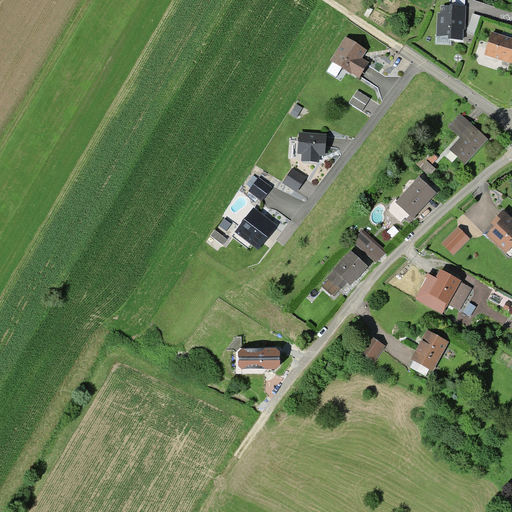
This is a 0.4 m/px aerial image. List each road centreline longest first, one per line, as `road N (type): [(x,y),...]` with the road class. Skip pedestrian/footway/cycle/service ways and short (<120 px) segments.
road 1 (track): [(198,511),(242,439),(352,300)]
road 2 (residential): [(511,154),(352,300)]
road 3 (residential): [(295,222),(419,61)]
road 4 (track): [(0,148),(90,0)]
